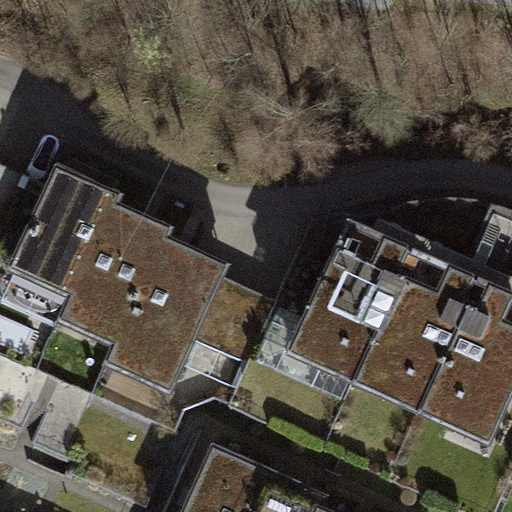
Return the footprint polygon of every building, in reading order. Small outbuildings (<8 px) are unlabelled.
[(49,186),(0,165),(0,267),(72,300),(62,325),(115,347),(106,367),(171,396),(199,343),(247,364),(275,301),(226,279),(234,267),(171,238),(175,229),(120,204),(123,196),(59,166),(49,186)] [(357,385),(423,252),(351,220),(291,357),(357,385)] [(421,418),(485,281),(423,252),(357,385),(421,418)] [(511,408),(511,292),(485,281),(421,418),(494,449),(511,408)] [(326,496),(214,449),(186,511),(329,511),(321,508),(326,496)]
